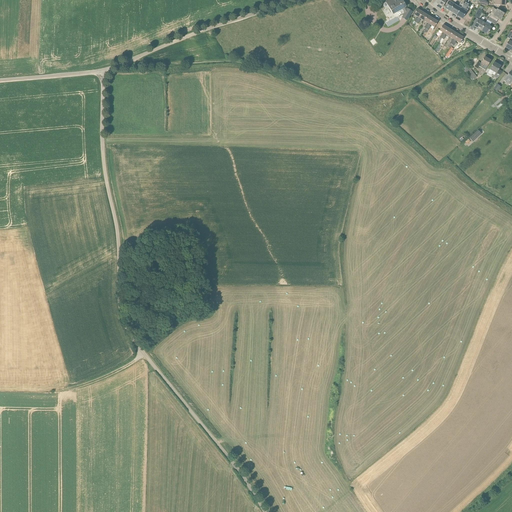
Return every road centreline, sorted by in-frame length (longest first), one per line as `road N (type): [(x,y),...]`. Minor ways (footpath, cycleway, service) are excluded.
road 1 (unclassified): [(264,511),(125,325),(104,171),(102,70)]
road 2 (track): [(115,66),(234,61),(332,94),(364,96),(416,85),(487,45)]
road 3 (unclassified): [(102,70),(299,0)]
